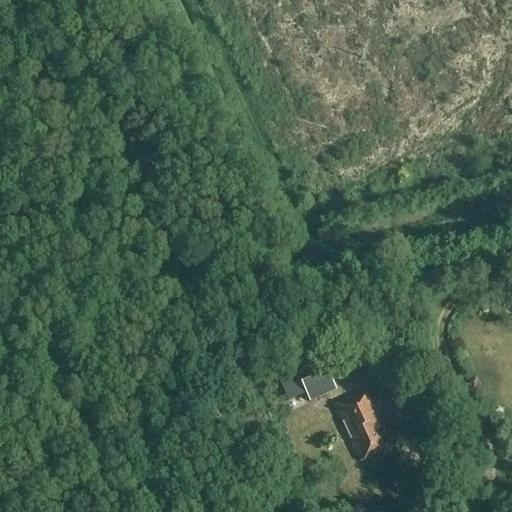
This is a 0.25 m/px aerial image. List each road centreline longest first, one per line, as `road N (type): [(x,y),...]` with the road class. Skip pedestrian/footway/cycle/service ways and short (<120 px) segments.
road 1 (track): [(511,220),(315,274),(190,0)]
road 2 (unknown): [(472,507),(471,460),(439,373),(432,321),(458,298),(511,286)]
